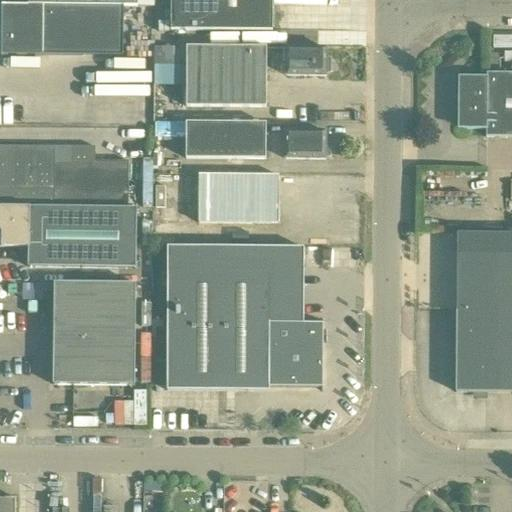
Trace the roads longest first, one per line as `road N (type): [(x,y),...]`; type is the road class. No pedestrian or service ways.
road 1 (unclassified): [(383,466),(388,2)]
road 2 (unclassified): [(383,466),(0,462)]
road 3 (unclassified): [(383,466),(511,467)]
road 4 (unclassified): [(511,3),(388,2)]
